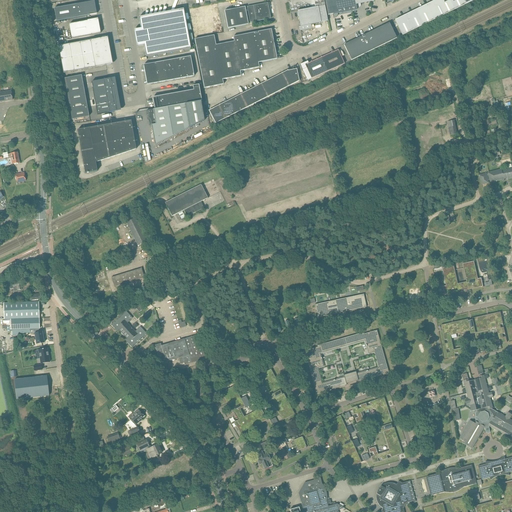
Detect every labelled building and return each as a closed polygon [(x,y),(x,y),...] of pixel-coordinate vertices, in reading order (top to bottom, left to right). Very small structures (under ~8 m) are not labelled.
[(354,0),(325,0),(328,15),(333,14),(334,18),(336,17),(337,15),(337,13),(356,10),(354,0)] [(354,0),(356,10),(357,10),(356,7),(358,6),(358,4),(375,1),(374,0),(354,0)] [(437,0),(436,0),(427,5),(434,20),(445,15),(437,0)] [(450,0),(437,0),(445,15),(455,10),(450,0)] [(450,0),(455,10),(466,4),(463,0),(450,0)] [(54,8),(56,21),(97,14),(94,1),(54,8)] [(268,3),(247,7),(250,22),(271,18),(268,3)] [(427,5),(416,10),(424,25),(434,20),(427,5)] [(212,6),(206,6),(208,23),(220,22),(217,7),(212,7),(212,6)] [(315,8),(298,11),(301,26),(299,27),(300,31),(312,28),(311,24),(328,21),(325,6),(315,8)] [(245,7),(225,11),(228,28),(248,24),(245,7)] [(166,13),(165,13),(165,15),(161,14),(160,16),(157,15),(156,17),(152,15),(151,17),(148,16),(147,18),(144,17),(139,18),(141,29),(134,30),(137,47),(144,46),(146,57),(191,49),(183,10),(179,11),(178,13),(175,11),(174,11),(173,13),(170,12),(169,14),(166,13)] [(416,10),(406,15),(413,30),(424,25),(416,10)] [(395,20),(402,35),(413,30),(406,15),(396,20),(395,20)] [(100,33),(97,19),(69,24),(72,39),(100,33)] [(362,36),(344,45),(345,47),(351,60),(397,38),(389,23),(364,35),(362,36)] [(271,30),(252,33),(256,51),(258,62),(277,59),(271,30)] [(252,33),(233,37),(234,42),(237,55),(256,51),(252,33)] [(214,36),(195,39),(199,63),(218,59),(216,45),(214,36)] [(58,46),(63,73),(112,64),(108,37),(58,46)] [(234,42),(216,45),(218,59),(219,62),(238,58),(237,55),(234,42)] [(322,57),(321,57),(327,72),(344,64),(338,50),(322,57)] [(256,51),(237,55),(238,58),(240,71),(259,67),(258,62),(256,51)] [(143,65),(147,85),(194,76),(191,57),(143,65)] [(308,61),(300,65),(307,81),(311,79),(327,72),(321,57),(308,63),(308,61)] [(238,58),(219,62),(222,79),(241,76),(240,71),(238,58)] [(218,59),(199,63),(204,88),(223,84),(222,79),(219,62),(218,59)] [(295,67),(283,73),(290,86),(299,81),(297,69),(296,69),(295,67)] [(283,73),(273,78),(279,91),(290,86),(283,73)] [(89,116),(82,75),(64,78),(72,119),(89,116)] [(91,82),(97,115),(121,111),(115,78),(91,82)] [(273,78),(262,84),(268,97),(279,91),(273,78)] [(262,84),(251,89),(258,102),(268,97),(262,84)] [(199,85),(193,86),(193,90),(194,91),(196,102),(201,101),(202,101),(199,85)] [(251,89),(240,95),(247,107),(258,102),(251,89)] [(0,101),(13,100),(11,91),(0,92),(0,101)] [(231,100),(230,100),(236,113),(247,107),(240,95),(231,100)] [(159,96),(153,98),(155,110),(161,108),(159,97),(159,96)] [(230,100),(219,105),(226,118),(236,113),(230,100)] [(161,108),(155,110),(146,111),(146,112),(147,112),(150,126),(151,126),(155,146),(204,121),(201,101),(196,102),(190,103),(184,104),(179,105),(173,106),(167,107),(161,108)] [(219,105),(209,111),(215,123),(226,118),(219,105)] [(454,120),(447,122),(448,124),(449,132),(450,136),(457,134),(455,122),(454,120)] [(77,130),(85,173),(97,171),(96,162),(136,149),(131,121),(77,130)] [(19,163),(17,152),(8,154),(9,158),(11,158),(12,164),(19,163)] [(486,174),(479,175),(482,185),(489,183),(488,180),(490,180),(490,183),(502,180),(502,181),(505,180),(504,179),(508,178),(508,179),(511,177),(511,167),(511,168),(507,169),(502,170),(502,169),(488,173),(489,176),(487,176),(486,174)] [(24,173),(16,174),(17,183),(26,181),(24,173)] [(170,200),(165,203),(172,216),(184,210),(187,217),(194,213),(204,208),(201,202),(201,201),(208,198),(201,185),(170,200)] [(135,218),(126,222),(138,245),(147,241),(135,218)] [(454,265),(442,268),(443,272),(446,286),(443,287),(445,295),(448,294),(457,292),(460,292),(459,291),(468,289),(468,290),(470,290),(480,287),(483,287),(481,278),(478,279),(475,265),(474,261),(462,264),(463,267),(466,281),(458,283),(455,269),(454,265)] [(111,277),(114,287),(116,286),(117,288),(123,287),(122,284),(144,278),(141,268),(111,277)] [(89,284),(106,279),(104,273),(87,278),(89,284)] [(16,278),(12,279),(13,282),(9,283),(11,289),(14,288),(15,291),(22,289),(20,280),(17,281),(16,278)] [(347,298),(339,299),(341,306),(343,305),(345,312),(350,311),(351,310),(366,307),(364,294),(351,297),(351,300),(348,300),(347,298)] [(328,302),(315,305),(318,318),(333,314),(334,314),(345,312),(343,305),(341,306),(339,299),(331,301),(332,304),(328,305),(328,302)] [(38,302),(3,303),(4,319),(10,319),(39,318),(38,302)] [(115,314),(112,310),(104,317),(108,321),(115,314)] [(131,327),(127,323),(132,318),(125,311),(111,325),(115,329),(117,328),(122,333),(121,333),(123,335),(131,327)] [(501,316),(501,312),(488,315),(489,315),(487,316),(487,315),(472,318),(472,320),(468,321),(468,319),(453,322),(453,323),(452,324),(452,323),(441,325),(442,329),(443,329),(443,331),(442,331),(448,359),(456,357),(464,355),(462,348),(454,350),(451,335),(470,331),(471,334),(476,333),(476,332),(496,327),(498,337),(490,338),(492,346),(500,344),(507,342),(502,318),(501,318),(501,316)] [(39,318),(10,319),(10,321),(11,334),(12,334),(12,336),(18,335),(20,334),(30,333),(30,334),(35,333),(39,332),(38,329),(39,329),(39,318)] [(132,348),(144,337),(147,334),(140,327),(135,332),(131,327),(123,335),(124,337),(125,336),(130,341),(128,343),(132,348)] [(363,333),(346,337),(348,345),(365,341),(366,345),(365,345),(366,347),(367,349),(371,348),(372,353),(374,352),(375,353),(383,351),(377,330),(371,332),(369,332),(363,334),(363,333)] [(39,332),(35,333),(36,344),(44,343),(42,332),(39,332)] [(161,343),(155,345),(161,367),(166,366),(165,364),(168,363),(166,357),(177,354),(179,358),(182,357),(184,365),(201,361),(205,359),(198,335),(184,339),(161,346),(161,343)] [(317,347),(304,351),(310,371),(318,369),(318,368),(320,367),(319,363),(322,362),(321,359),(322,359),(321,357),(320,353),(337,349),(334,341),(317,346),(317,347)] [(39,350),(41,364),(50,362),(47,348),(39,350)] [(365,377),(359,379),(360,382),(389,373),(383,351),(375,353),(379,368),(368,371),(366,371),(366,372),(363,372),(365,377)] [(271,369),(259,375),(269,396),(268,396),(269,398),(270,401),(272,400),(282,420),(295,414),(287,401),(286,400),(287,399),(284,393),(282,394),(280,391),(282,390),(279,384),(278,384),(277,383),(278,382),(271,369)] [(318,369),(310,371),(316,394),(322,392),(323,392),(339,388),(345,386),(344,383),(339,385),(337,380),(335,380),(333,380),(333,381),(322,384),(318,369)] [(356,372),(343,375),(344,378),(346,384),(358,381),(356,374),(356,372)] [(470,420),(459,439),(463,441),(462,443),(466,445),(468,446),(472,449),(477,439),(484,428),(485,428),(486,430),(490,429),(489,427),(489,426),(511,439),(511,420),(510,419),(511,415),(511,414),(508,412),(506,417),(498,413),(491,408),(493,408),(490,398),(493,397),(492,392),(489,393),(484,375),(479,376),(479,378),(475,380),(473,380),(469,381),(469,379),(463,381),(468,399),(465,400),(466,404),(470,403),(470,405),(472,412),(477,410),(477,412),(476,412),(475,419),(476,419),(474,423),(470,420)] [(47,376),(15,380),(16,388),(17,399),(49,396),(47,376)] [(250,382),(245,384),(248,390),(253,387),(250,382)] [(234,386),(222,392),(228,404),(229,406),(230,405),(230,407),(233,413),(234,412),(238,420),(237,421),(240,426),(237,427),(240,434),(243,433),(244,432),(250,429),(264,422),(265,421),(267,420),(261,408),(259,409),(257,410),(245,416),(241,409),(244,407),(245,408),(250,406),(251,405),(248,401),(243,403),(241,399),(234,386)] [(357,406),(351,408),(352,408),(352,410),(354,415),(356,423),(363,420),(361,413),(369,410),(375,408),(380,425),(381,427),(378,428),(379,431),(380,433),(383,432),(389,451),(378,454),(377,452),(375,447),(368,449),(371,457),(371,458),(372,460),(373,464),(379,462),(378,459),(381,458),(382,461),(388,459),(387,456),(390,455),(391,458),(397,456),(397,455),(398,454),(399,455),(403,454),(402,451),(399,443),(398,444),(398,442),(399,442),(394,427),(392,428),(391,424),(393,424),(388,409),(387,409),(387,408),(384,397),(380,399),(379,400),(378,399),(369,402),(370,405),(367,406),(366,403),(360,405),(361,408),(358,409),(357,406)] [(134,413),(132,414),(128,417),(130,419),(131,421),(128,423),(133,429),(128,432),(130,436),(139,431),(137,427),(135,425),(140,421),(139,420),(144,416),(138,409),(134,413)] [(340,415),(328,421),(334,435),(335,435),(335,436),(337,442),(338,442),(339,446),(339,447),(342,453),(343,452),(343,454),(349,468),(361,462),(352,441),(351,441),(350,437),(340,415)] [(275,417),(270,420),(273,426),(278,423),(275,417)] [(118,433),(107,437),(107,439),(109,442),(109,443),(120,439),(118,435),(118,433)] [(302,436),(293,440),(298,451),(307,447),(305,444),(304,444),(303,441),(304,440),(302,436)] [(352,441),(355,448),(360,445),(357,439),(352,441)] [(137,444),(136,444),(139,450),(145,447),(148,446),(145,440),(137,444)] [(260,459),(257,460),(259,465),(262,464),(264,469),(273,466),(268,454),(271,452),(266,442),(260,444),(262,451),(258,453),(260,459)] [(153,447),(150,449),(149,449),(151,452),(150,453),(153,460),(157,458),(157,456),(162,453),(158,445),(153,447)] [(123,450),(120,451),(122,457),(132,452),(129,446),(123,450)] [(486,464),(478,466),(482,480),(490,478),(491,480),(493,478),(496,477),(498,476),(501,475),(503,475),(506,475),(509,475),(509,473),(511,472),(511,471),(511,457),(505,459),(504,456),(502,458),(499,460),(497,461),(494,461),(491,462),(489,462),(486,461),(486,464)] [(440,473),(426,477),(431,496),(445,492),(448,493),(451,493),(453,492),(456,492),(459,491),(461,489),(463,487),(477,484),(476,481),(472,465),(458,468),(455,468),(452,468),(448,468),(445,469),(442,471),(440,473)] [(303,511),(300,511),(299,507),(290,510),(290,511),(338,511),(338,510),(344,508),(337,504),(328,506),(327,501),(327,499),(327,497),(327,495),(326,493),(326,491),(325,489),(325,488),(324,486),(323,485),(322,484),(320,475),(319,476),(314,486),(308,487),(310,493),(304,494),(306,499),(302,506),(303,511)] [(479,505),(475,506),(476,511),(496,511),(498,511),(497,511),(499,511),(503,511),(503,510),(507,509),(509,508),(510,509),(511,508),(511,480),(500,484),(501,484),(501,487),(504,496),(504,499),(500,500),(500,499),(499,496),(492,498),(493,501),(479,505)] [(376,497),(376,500),(377,502),(379,505),(381,507),(383,508),(381,511),(404,511),(403,509),(404,506),(406,504),(407,502),(412,501),(407,482),(402,483),(398,481),(396,484),(391,483),(389,483),(386,483),(383,484),(381,486),(379,487),(379,488),(378,489),(377,491),(377,492),(376,495),(376,497)] [(445,511),(443,503),(432,506),(433,511),(468,511),(464,497),(451,501),(453,511),(445,511)]
